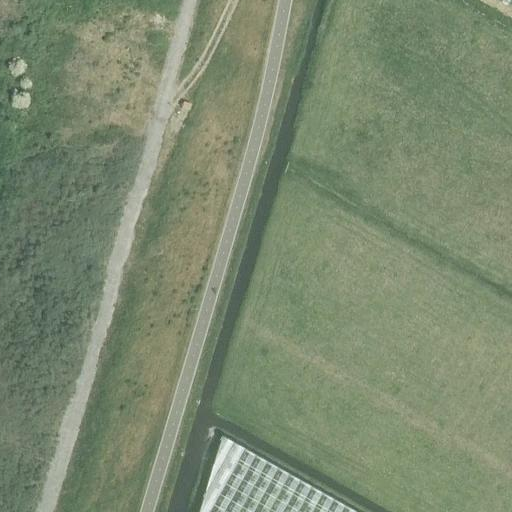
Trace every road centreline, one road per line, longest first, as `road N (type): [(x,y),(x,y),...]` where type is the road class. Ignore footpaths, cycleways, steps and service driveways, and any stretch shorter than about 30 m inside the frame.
road 1 (track): [(44,511),(189,0)]
road 2 (track): [(232,0),(200,68),(162,106)]
